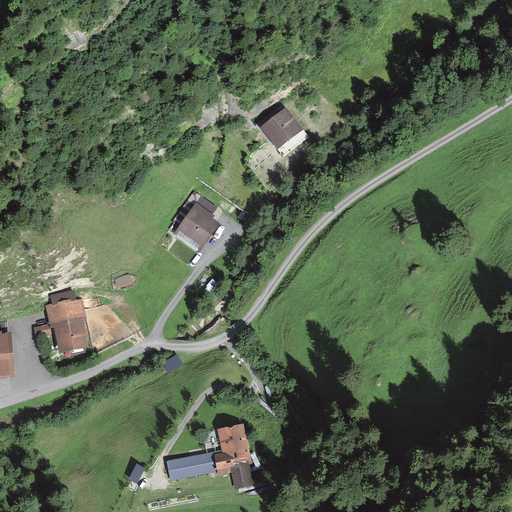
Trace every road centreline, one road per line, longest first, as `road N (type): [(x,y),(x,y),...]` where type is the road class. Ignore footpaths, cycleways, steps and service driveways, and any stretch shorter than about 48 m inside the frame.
road 1 (unclassified): [(245,322),(341,206),(511,98)]
road 2 (track): [(227,479),(173,486),(160,474),(202,397),(216,387),(249,390),(258,382),(254,365),(225,336)]
road 3 (track): [(0,402),(146,347),(207,344),(245,322)]
